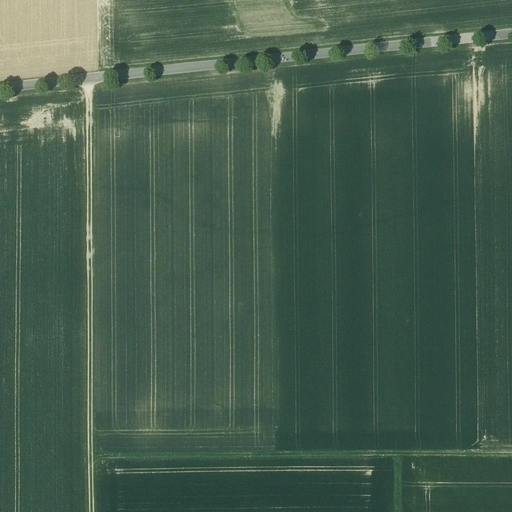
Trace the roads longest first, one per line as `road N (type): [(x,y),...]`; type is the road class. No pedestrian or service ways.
road 1 (unclassified): [(511,35),(0,89)]
road 2 (track): [(86,79),(90,511)]
road 3 (track): [(511,454),(89,457)]
